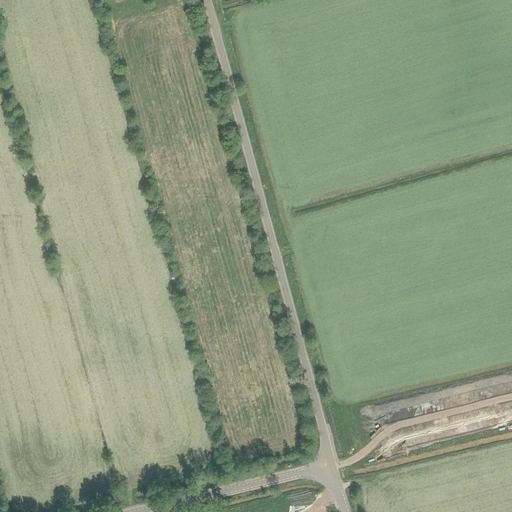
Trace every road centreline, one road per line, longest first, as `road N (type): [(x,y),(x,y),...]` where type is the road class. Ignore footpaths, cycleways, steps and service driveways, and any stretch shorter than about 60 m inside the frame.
road 1 (unclassified): [(328,467),(206,0)]
road 2 (tertiary): [(141,511),(328,467)]
